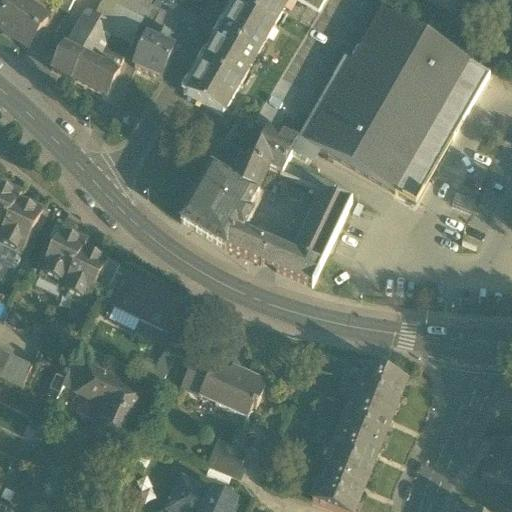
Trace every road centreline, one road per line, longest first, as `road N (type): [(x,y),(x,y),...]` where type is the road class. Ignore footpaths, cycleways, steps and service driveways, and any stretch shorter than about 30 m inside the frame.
road 1 (secondary): [(478,348),(283,312),(162,248),(106,198)]
road 2 (residential): [(106,198),(219,0)]
road 3 (unclassified): [(423,511),(478,348)]
road 4 (secondary): [(106,198),(0,94)]
